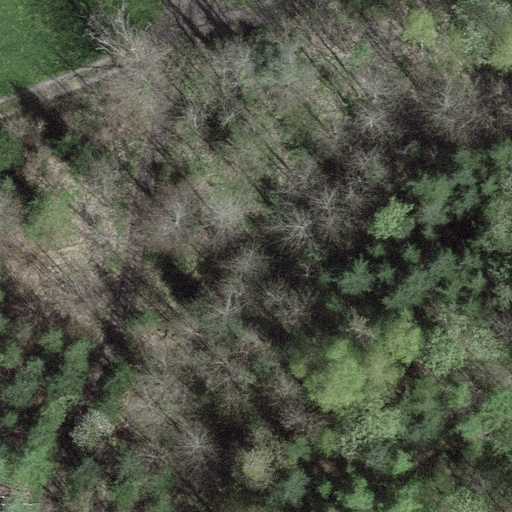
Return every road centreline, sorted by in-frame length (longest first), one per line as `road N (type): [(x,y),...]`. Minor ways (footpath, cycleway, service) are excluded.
road 1 (track): [(55,511),(184,42),(180,0)]
road 2 (track): [(0,116),(297,0)]
